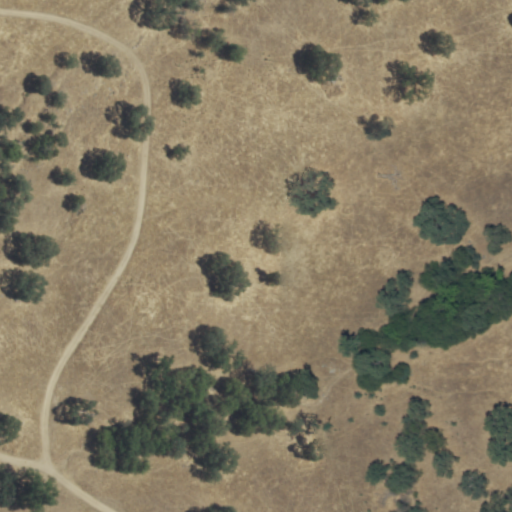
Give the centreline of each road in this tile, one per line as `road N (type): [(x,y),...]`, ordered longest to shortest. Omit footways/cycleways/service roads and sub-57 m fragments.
road 1 (residential): [(76,490),(169,258),(174,173),(200,130),(245,0)]
road 2 (residential): [(114,511),(0,451)]
